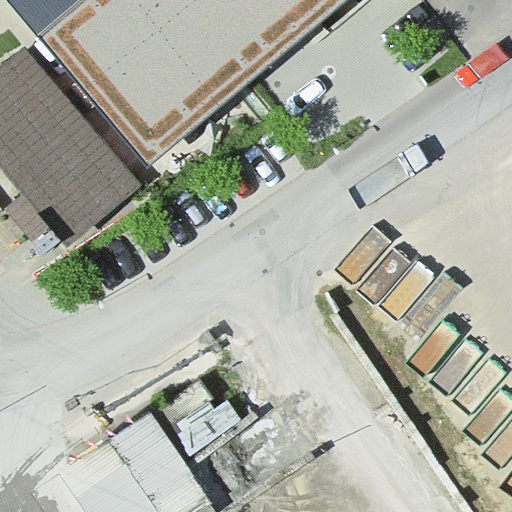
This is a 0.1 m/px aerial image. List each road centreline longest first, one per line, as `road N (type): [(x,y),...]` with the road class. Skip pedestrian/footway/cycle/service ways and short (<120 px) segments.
road 1 (unclassified): [(0,388),(38,386),(511,54)]
road 2 (unknown): [(213,263),(386,511)]
